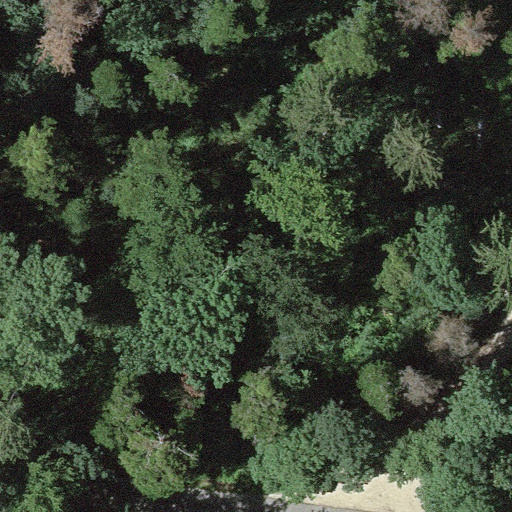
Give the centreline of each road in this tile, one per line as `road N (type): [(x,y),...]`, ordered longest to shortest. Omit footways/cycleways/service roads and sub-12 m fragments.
road 1 (unclassified): [(0,482),(252,511)]
road 2 (track): [(511,334),(386,511)]
